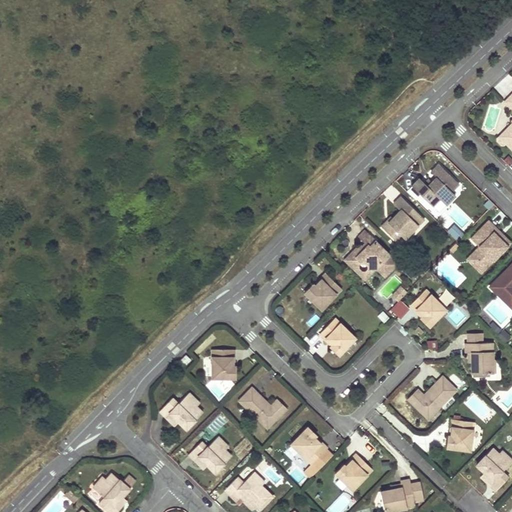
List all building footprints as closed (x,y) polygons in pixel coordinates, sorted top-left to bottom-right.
[(511,92),(503,102),(511,110),(511,126),(508,131),(511,133),(511,136),(504,143),(511,150),(511,92)] [(511,122),(498,137),(504,143),(511,136),(511,133),(508,131),(511,126),(511,118),(511,120),(511,121),(511,122)] [(418,177),(410,185),(431,205),(438,198),(446,206),(448,204),(456,196),(452,192),(459,184),(439,165),(431,173),(437,178),(432,183),(430,185),(432,187),(430,189),(425,184),(418,177)] [(398,208),(390,216),(392,218),(382,228),(400,245),(419,226),(414,221),(420,215),(400,195),(393,203),(398,208)] [(390,216),(388,214),(379,224),(382,228),(392,218),(390,216)] [(420,215),(414,221),(419,226),(425,220),(420,215)] [(473,260),(483,270),(511,242),(504,235),(499,240),(492,233),(497,228),(488,219),(471,236),(479,244),(476,247),(481,252),(473,260)] [(447,230),(456,238),(462,231),(453,223),(447,230)] [(504,235),(497,228),(492,233),(499,240),(504,235)] [(376,268),(384,276),(396,264),(387,256),(388,255),(364,232),(358,238),(365,244),(367,246),(364,250),(361,247),(357,247),(353,251),(353,256),(347,263),(353,269),(358,269),(358,266),(361,263),(364,262),(368,265),(367,269),(375,269),(376,268)] [(479,244),(471,236),(468,239),(476,247),(479,244)] [(481,252),(476,247),(462,262),(477,277),(483,270),(473,260),(481,252)] [(353,256),(353,251),(344,261),(347,263),(353,256)] [(511,262),(499,277),(504,281),(497,288),(510,301),(511,298),(511,262)] [(358,269),(353,269),(364,280),(375,269),(367,269),(364,272),(361,272),(358,269)] [(340,290),(325,275),(313,287),(305,295),(320,310),(340,290)] [(504,281),(499,277),(489,286),(511,307),(511,298),(510,301),(497,288),(504,281)] [(443,299),(451,290),(443,284),(436,293),(443,299)] [(305,295),(313,287),(311,285),(303,293),(305,295)] [(399,299),(406,292),(401,287),(394,294),(399,299)] [(423,290),(409,305),(421,317),(429,325),(444,310),(423,290)] [(401,298),(387,309),(395,319),(409,308),(401,298)] [(355,337),(335,317),(320,332),(332,344),(340,352),(355,337)] [(427,327),(429,325),(421,317),(418,319),(427,327)] [(421,341),(426,332),(417,326),(411,335),(421,341)] [(469,343),(483,343),(483,335),(469,335),(469,343)] [(437,348),(437,339),(427,340),(427,348),(437,348)] [(496,374),(496,362),(493,359),(493,343),(483,343),(469,343),(466,343),(466,353),(472,353),(472,374),(496,374)] [(340,352),(332,344),(330,346),(338,354),(340,352)] [(230,350),(209,350),(209,378),(229,379),(229,367),(230,350)] [(190,359),(186,355),(179,362),(184,366),(190,359)] [(424,395),(417,388),(408,398),(428,417),(456,389),(443,376),(437,382),(439,384),(426,397),(424,395)] [(439,384),(437,382),(424,395),(426,397),(439,384)] [(269,429),(288,408),(278,399),(272,406),(270,408),(257,396),(259,394),(252,388),(239,401),(269,429)] [(159,409),(167,417),(172,412),(181,422),(188,428),(204,412),(198,407),(201,403),(190,393),(178,405),(171,397),(159,409)] [(259,394),(257,396),(270,408),(272,406),(259,394)] [(181,422),(172,412),(167,417),(176,426),(181,422)] [(473,421),(453,420),(452,437),(452,449),(472,450),(473,421)] [(307,429),(315,437),(318,434),(309,426),(307,429)] [(314,463),(328,448),(315,437),(307,429),(293,444),(314,463)] [(227,447),(218,437),(208,448),(201,441),(189,454),(195,460),(200,456),(209,466),(215,472),(231,456),(225,450),(227,447)] [(511,459),(511,458),(503,450),(499,454),(494,449),(478,465),(485,472),(493,479),(488,483),(496,491),(509,478),(501,471),(511,459)] [(372,464),(357,450),(346,463),(338,471),(353,485),(372,464)] [(209,466),(200,456),(195,460),(205,470),(209,466)] [(338,471),(346,463),(343,460),(335,469),(338,471)] [(382,460),(381,469),(390,470),(390,461),(382,460)] [(103,474),(93,485),(105,496),(100,501),(111,511),(113,511),(118,507),(114,504),(122,495),(135,478),(128,472),(122,479),(112,470),(106,477),(103,474)] [(263,482),(253,472),(243,483),(235,476),(223,488),(230,495),(233,492),(243,502),(251,509),(255,505),(260,510),(272,498),(259,486),(263,482)] [(493,479),(485,472),(481,476),(488,483),(493,479)] [(387,511),(388,511),(400,509),(401,507),(417,503),(416,499),(415,494),(412,481),(411,477),(402,479),(403,482),(403,485),(394,487),(383,489),(387,511)] [(412,481),(415,494),(416,499),(425,497),(421,479),(412,481)] [(78,498),(70,491),(66,496),(73,502),(78,498)] [(243,502),(233,492),(230,495),(240,505),(243,502)] [(126,498),(122,495),(114,504),(118,507),(126,498)]
